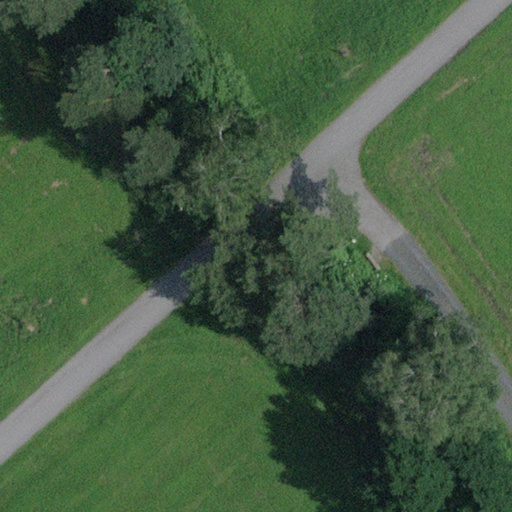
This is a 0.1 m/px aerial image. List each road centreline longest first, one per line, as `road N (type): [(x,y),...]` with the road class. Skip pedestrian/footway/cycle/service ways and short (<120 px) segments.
road 1 (track): [(0,450),(498,0)]
road 2 (track): [(329,152),(427,269),(511,392)]
